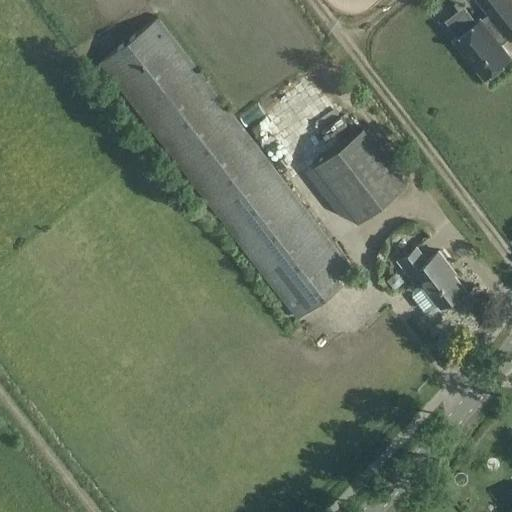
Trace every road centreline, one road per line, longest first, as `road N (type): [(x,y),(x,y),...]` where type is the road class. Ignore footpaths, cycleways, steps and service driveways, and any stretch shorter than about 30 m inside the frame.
road 1 (track): [(511,267),(312,0)]
road 2 (tertiary): [(352,511),(511,345)]
road 3 (track): [(0,375),(109,511)]
